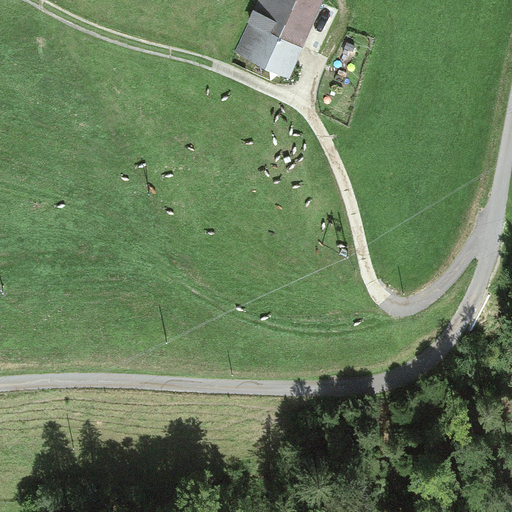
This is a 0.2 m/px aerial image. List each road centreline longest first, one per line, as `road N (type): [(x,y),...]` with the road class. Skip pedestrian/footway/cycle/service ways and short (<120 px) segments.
road 1 (unclassified): [(0,383),(328,386),(376,384),(415,371),(452,336),(477,292),(511,128)]
road 2 (track): [(32,0),(297,103),(337,165),(365,265),(393,305)]
road 3 (track): [(393,305),(435,292),(492,223)]
